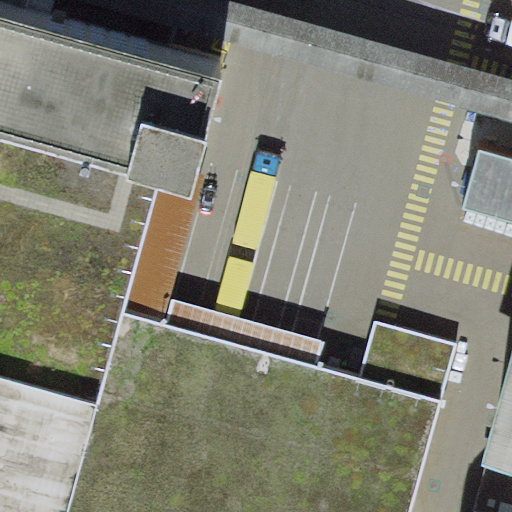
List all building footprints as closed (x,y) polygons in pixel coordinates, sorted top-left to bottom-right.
[(0,0),(0,102),(187,153),(244,167),(274,48),(101,0),(0,0)] [(511,72),(230,0),(63,0),(511,112),(511,72)] [(0,346),(130,382),(147,311),(187,153),(0,102),(0,346)] [(422,511),(454,393),(147,311),(130,382),(94,511),(422,511)] [(0,346),(0,511),(94,511),(130,382),(0,346)]
